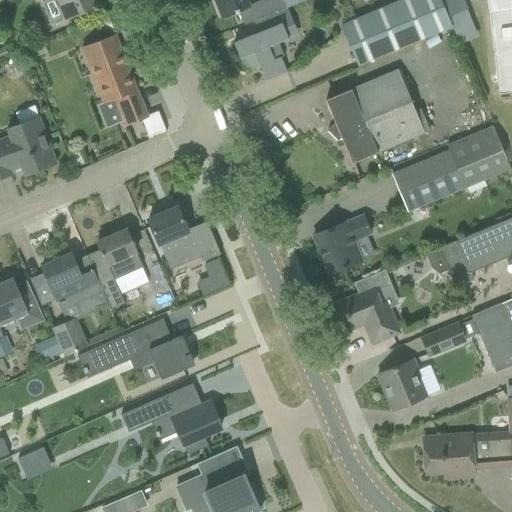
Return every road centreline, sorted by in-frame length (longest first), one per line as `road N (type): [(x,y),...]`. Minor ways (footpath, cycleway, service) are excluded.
road 1 (unclassified): [(329,407),(211,134)]
road 2 (residential): [(0,225),(211,134)]
road 3 (unclassified): [(211,134),(155,0)]
road 4 (unclassified): [(389,511),(346,450),(329,407)]
